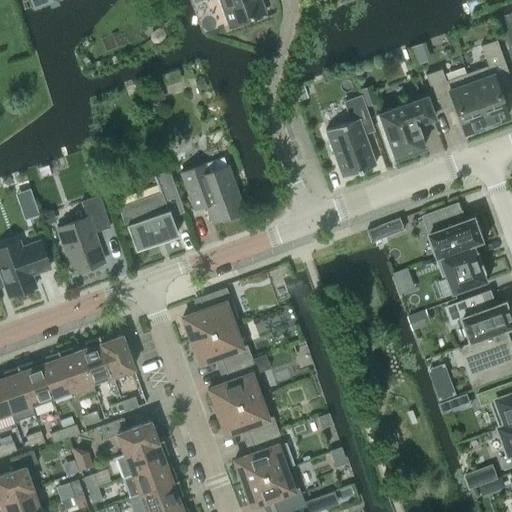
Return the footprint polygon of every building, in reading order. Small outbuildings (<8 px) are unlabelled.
[(220,0),(229,25),(263,13),(258,0),(220,0)] [(149,34),(149,39),(152,43),(158,44),(164,38),(164,32),(161,28),(156,28),(149,34)] [(497,89),(511,84),(495,40),(479,46),(487,66),(466,73),(486,127),(500,122),(499,120),(507,117),(497,89)] [(466,73),(445,81),(440,69),(425,75),(435,104),(450,98),(462,133),(471,130),(471,133),(486,127),(466,73)] [(143,90),(148,105),(164,99),(159,84),(143,90)] [(298,102),(308,99),(303,84),(293,87),(298,102)] [(350,121),(325,130),(342,177),(374,165),(363,133),(373,130),(360,96),(344,102),(350,121)] [(423,96),(374,114),(391,159),(412,152),(421,148),(416,135),(417,135),(414,125),(432,119),(423,96)] [(204,164),(179,173),(192,209),(206,204),(212,222),(242,211),(226,166),(223,157),(204,164)] [(146,248),(146,249),(150,248),(153,247),(156,245),(156,244),(155,242),(176,235),(170,217),(183,211),(168,170),(153,175),(160,194),(120,208),(135,250),(145,246),(146,248)] [(72,273),(85,268),(103,261),(93,233),(110,227),(98,195),(80,201),(86,217),(56,228),(72,273)] [(474,217),(464,221),(458,203),(423,216),(438,256),(438,258),(474,244),(483,241),(483,242),(485,241),(484,239),(481,232),(482,232),(479,225),(476,218),(476,216),(474,217)] [(400,218),(365,231),(369,242),(404,229),(400,218)] [(31,275),(48,269),(38,241),(21,247),(19,241),(0,247),(0,276),(7,296),(35,286),(31,275)] [(479,252),(477,253),(474,244),(438,258),(438,256),(435,257),(442,277),(448,275),(455,292),(488,280),(485,272),(486,272),(479,252)] [(183,316),(182,316),(189,336),(190,340),(232,325),(238,323),(225,287),(198,297),(203,310),(184,317),(183,316)] [(483,293),(446,307),(452,324),(458,322),(466,343),(466,344),(506,330),(511,327),(511,309),(510,309),(507,301),(492,307),(490,300),(486,301),(483,293)] [(232,325),(190,340),(192,344),(199,364),(200,363),(200,362),(219,355),(224,368),(251,358),(246,344),(239,346),(232,325)] [(464,345),(460,347),(461,349),(474,385),(511,371),(511,347),(507,332),(506,330),(466,344),(466,343),(464,344),(464,345)] [(98,336),(97,336),(112,375),(111,375),(111,376),(112,376),(121,372),(133,368),(121,334),(120,335),(113,337),(112,333),(112,332),(108,333),(99,337),(98,336)] [(86,347),(79,349),(91,383),(111,375),(112,375),(97,336),(97,337),(84,342),(84,343),(86,347)] [(58,350),(57,351),(71,390),(74,399),(95,392),(91,383),(79,349),(73,352),(71,348),(72,348),(71,346),(58,351),(58,350)] [(45,362),(39,364),(50,397),(71,390),(57,351),(56,351),(56,352),(43,357),(43,358),(44,358),(45,362)] [(209,387),(208,388),(215,407),(215,408),(216,411),(258,396),(264,394),(257,373),(251,358),(224,368),(228,381),(209,388),(209,387)] [(17,365),(16,366),(30,405),(50,397),(39,364),(32,367),(31,363),(31,362),(31,361),(17,366),(17,365)] [(5,377),(0,378),(0,384),(10,412),(13,422),(34,414),(30,405),(16,366),(15,366),(16,367),(2,371),(3,373),(5,377)] [(511,380),(477,394),(481,405),(491,402),(500,428),(511,423),(511,380)] [(0,428),(14,423),(13,422),(10,412),(0,384),(0,428)] [(121,401),(125,410),(137,406),(134,396),(121,401)] [(258,396),(216,411),(217,415),(218,415),(225,435),(226,434),(226,433),(245,426),(250,439),(277,429),(272,415),(265,418),(258,396)] [(111,415),(125,410),(121,401),(108,406),(111,415)] [(84,425),(99,420),(95,410),(80,416),(84,425)] [(122,417),(99,426),(103,439),(116,434),(123,454),(146,445),(163,439),(162,439),(157,426),(156,426),(152,428),(149,421),(139,424),(127,429),(123,418),(122,417)] [(511,423),(500,428),(509,454),(500,457),(504,469),(511,466),(511,423)] [(62,429),(65,438),(78,433),(75,424),(62,429)] [(52,443),(65,438),(62,429),(49,433),(52,443)] [(235,458),(234,459),(241,479),(242,482),(284,468),(276,446),(282,444),(277,429),(250,439),(254,453),(235,460),(235,458)] [(40,430),(25,436),(28,445),(43,440),(40,430)] [(146,445),(123,454),(124,454),(131,474),(153,466),(164,462),(162,455),(166,454),(167,454),(162,441),(163,440),(163,439),(146,445)] [(0,444),(0,446),(3,454),(15,450),(12,440),(0,444)] [(0,498),(31,487),(24,467),(37,463),(32,450),(8,459),(12,470),(0,474),(0,498)] [(131,474),(121,478),(129,498),(138,495),(160,486),(177,480),(177,479),(176,480),(172,466),(170,467),(166,469),(164,462),(153,466),(131,474)] [(284,468),(242,482),(243,487),(244,486),(251,506),(252,506),(252,505),(271,498),(275,511),(303,501),(290,465),(284,468)] [(83,477),(87,490),(97,486),(92,473),(83,477)] [(68,482),(72,495),(82,492),(77,479),(68,482)] [(160,486),(138,495),(144,511),(152,511),(167,507),(179,503),(176,496),(180,495),(181,495),(182,495),(177,481),(178,481),(177,480),(160,486)] [(102,499),(97,486),(87,490),(92,503),(102,499)] [(31,487),(0,498),(0,511),(26,511),(38,508),(31,488),(31,487)] [(72,495),(74,501),(77,508),(86,505),(82,492),(72,495)] [(307,511),(303,501),(275,511),(307,511)] [(167,507),(152,511),(188,511),(186,507),(185,507),(185,508),(181,509),(179,503),(167,507)]
